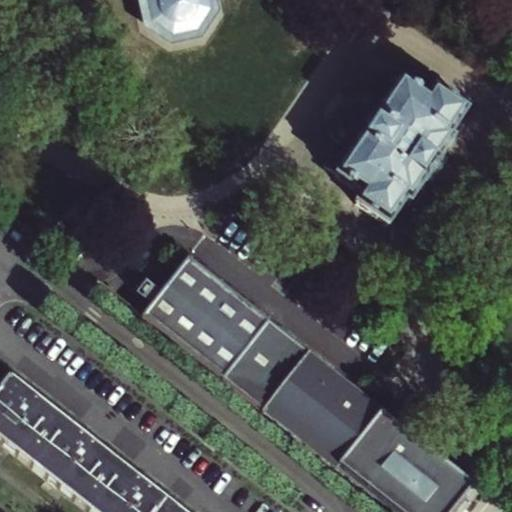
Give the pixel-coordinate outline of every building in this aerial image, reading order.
[(397,76),(396,78),(381,68),(316,162),(356,191),(349,201),(383,223),(400,198),(404,201),(417,182),(421,184),(439,157),(436,154),(449,136),(444,133),(462,107),(428,85),(423,93),(397,76)] [(64,246),(77,229),(58,214),(45,231),(64,246)] [(88,237),(77,229),(64,246),(59,252),(70,260),(88,237)] [(179,263),(139,314),(390,511),(445,511),(464,488),(390,430),(179,263)] [(0,379),(0,443),(87,511),(175,511),(2,376),(0,379)] [(402,403),(395,411),(408,421),(415,413),(402,403)]
